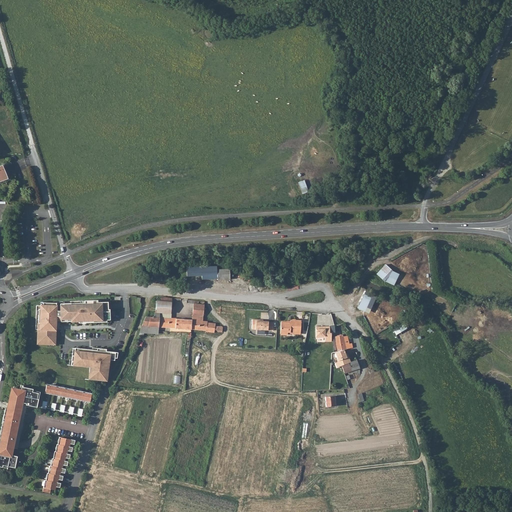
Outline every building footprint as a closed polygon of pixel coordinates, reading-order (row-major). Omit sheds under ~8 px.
[(302,193),(308,192),(306,180),(300,181),(302,193)] [(216,279),(229,278),(228,268),(216,269),(215,264),(185,266),(186,278),(216,275),(216,279)] [(385,264),(376,274),(383,281),(393,285),(399,274),(392,270),(385,264)] [(376,296),(364,291),(357,308),(363,311),(365,307),(370,309),(376,296)] [(85,303),(71,304),(71,319),(79,319),(79,321),(99,320),(102,320),(107,320),(110,320),(110,309),(108,309),(108,302),(98,302),(97,300),(84,301),(85,303)] [(168,327),(191,329),(192,319),(203,320),(204,301),(199,300),(199,303),(193,303),(192,319),(171,317),(171,312),(170,312),(159,312),(159,316),(169,317),(168,327)] [(141,326),(147,326),(158,327),(168,327),(169,317),(159,316),(159,312),(170,312),(171,302),(159,301),(155,301),(155,312),(153,312),(153,316),(145,315),(141,326)] [(71,319),(71,304),(60,304),(61,311),(56,311),(56,303),(43,303),(43,306),(41,306),(41,309),(39,309),(38,323),(40,323),(40,329),(38,329),(38,340),(40,340),(40,344),(55,344),(56,330),(55,330),(55,325),(56,325),(56,321),(61,321),(71,321),(71,319)] [(260,319),(252,318),(251,328),(272,330),(273,322),(268,321),(262,320),(260,320),(260,319)] [(191,329),(206,329),(205,331),(213,332),(213,333),(218,333),(218,330),(222,330),(222,326),(214,325),(214,322),(207,322),(207,320),(203,320),(192,319),(191,329)] [(281,333),(288,334),(288,331),(301,333),(302,321),(291,320),(291,323),(281,322),(281,333)] [(328,326),(316,327),(316,337),(322,337),(322,336),(325,336),(325,341),(331,341),(331,333),(329,333),(328,326)] [(344,349),(346,349),(345,346),(345,343),(349,342),(348,339),(347,336),(343,337),(343,335),(335,336),(336,346),(338,351),(344,349)] [(92,350),(75,348),(74,356),(72,356),(71,365),(85,367),(85,365),(90,365),(90,368),(89,373),(90,373),(92,373),(91,380),(107,382),(108,366),(109,360),(111,360),(115,360),(115,359),(115,352),(106,351),(106,349),(97,348),(97,350),(92,350)] [(335,366),(341,364),(348,362),(346,357),(347,357),(346,357),(344,349),(338,351),(335,351),(337,359),(334,360),(335,366)] [(341,364),(343,371),(344,373),(359,367),(356,360),(349,361),(348,362),(341,364)] [(47,386),(45,394),(47,395),(48,393),(52,394),(51,395),(54,396),(56,396),(56,395),(61,396),(60,397),(63,398),(65,398),(65,397),(70,398),(69,399),(71,400),(74,400),(74,399),(79,400),(78,401),(81,402),(83,402),(83,401),(88,402),(88,403),(90,403),(92,394),(86,393),(86,394),(83,393),(83,392),(77,391),(76,392),(73,391),(74,390),(68,389),(67,390),(64,389),(65,388),(59,387),(58,388),(55,387),(56,386),(50,385),(50,386),(47,386)] [(13,391),(10,404),(23,406),(23,403),(27,404),(26,405),(37,407),(40,392),(33,391),(33,389),(24,387),(22,387),(21,390),(20,389),(16,389),(15,389),(15,391),(13,391)] [(324,396),(325,405),(334,404),(334,395),(324,396)] [(9,409),(9,411),(20,413),(21,413),(23,406),(10,404),(9,409)] [(0,467),(3,468),(3,466),(7,467),(9,467),(11,455),(12,448),(14,449),(16,441),(19,424),(18,423),(20,413),(9,411),(7,410),(7,413),(5,413),(4,417),(6,418),(2,436),(0,444),(0,467)] [(44,480),(41,491),(49,493),(49,490),(54,491),(55,488),(59,488),(60,484),(57,483),(57,480),(62,481),(62,477),(59,476),(60,473),(64,474),(65,469),(62,469),(62,466),(66,467),(67,463),(64,462),(65,459),(68,459),(69,455),(66,455),(67,451),(71,452),(72,448),(68,447),(69,445),(69,444),(73,445),(74,441),(59,437),(57,445),(56,445),(56,446),(55,452),(54,452),(52,459),(51,459),(49,466),(47,474),(46,474),(45,481),(44,480)] [(11,455),(9,467),(16,468),(16,466),(18,456),(11,455)]
